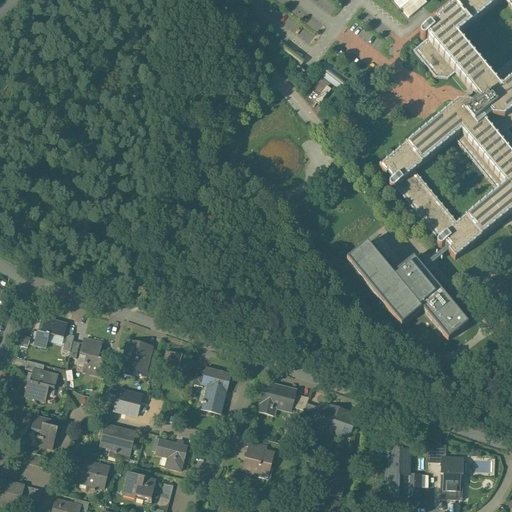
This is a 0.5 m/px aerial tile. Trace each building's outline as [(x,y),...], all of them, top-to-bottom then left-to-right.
[(462,0),(434,23),(436,25),(431,29),(429,27),(421,34),(420,35),(420,36),(420,37),(420,38),(420,40),(421,40),(423,41),(424,41),(425,40),(427,39),(427,40),(427,41),(454,74),(470,93),(466,97),(458,104),(378,169),(385,177),(387,176),(392,182),(390,183),(389,184),(389,185),(389,186),(389,187),(389,188),(390,189),(391,189),(392,190),(393,190),(394,190),(395,189),(415,173),(454,140),(461,135),(504,187),(497,192),(458,225),(438,241),(437,242),(437,243),(436,243),(436,244),(436,245),(437,246),(437,247),(438,247),(439,247),(439,248),(440,248),(441,248),(441,247),(442,247),(444,245),(447,248),(449,251),(447,253),(454,261),(511,213),(511,141),(503,130),(509,125),(511,124),(511,80),(501,90),(490,77),(457,37),(502,0),(462,0)] [(511,0),(503,0),(511,10),(511,0)] [(454,74),(427,41),(413,52),(435,79),(447,80),(451,77),(454,74)] [(305,60),(281,42),(277,48),(301,66),(305,60)] [(511,58),(490,77),(501,90),(511,80),(511,58)] [(351,82),(324,62),(316,72),(343,93),(351,82)] [(310,73),(296,63),(291,70),(305,80),(310,73)] [(454,74),(451,77),(463,92),(470,93),(454,74)] [(309,94),(319,103),(330,90),(324,84),(315,94),(312,91),(309,94)] [(461,135),(454,140),(497,192),(504,187),(461,135)] [(438,241),(458,225),(415,173),(395,189),(438,241)] [(422,268),(414,259),(393,276),(368,245),(347,262),(401,328),(423,311),(448,342),(469,325),(425,271),(422,268)] [(422,268),(425,271),(447,253),(449,251),(447,248),(422,268)] [(476,264),(468,271),(472,275),(481,268),(476,264)] [(45,321),(41,334),(37,333),(34,346),(46,349),(50,335),(63,339),(66,326),(45,321)] [(67,335),(63,351),(70,353),(72,342),(74,337),(67,335)] [(102,345),(84,340),(80,356),(86,357),(82,373),(99,377),(103,362),(98,360),(102,345)] [(79,344),(72,342),(70,353),(68,358),(75,360),(79,344)] [(146,347),(128,342),(121,367),(144,373),(146,365),(148,360),(143,359),(146,347)] [(150,348),(146,347),(143,359),(148,360),(146,365),(153,367),(157,351),(150,350),(150,348)] [(181,356),(166,353),(165,360),(169,361),(167,368),(177,371),(175,378),(185,381),(186,381),(187,378),(188,372),(186,372),(188,362),(180,360),(181,356)] [(44,366),(27,362),(25,369),(32,371),(33,370),(42,373),(44,366)] [(205,371),(196,369),(194,380),(192,385),(202,388),(203,384),(202,384),(205,371)] [(42,373),(33,370),(32,371),(30,382),(28,383),(25,397),(45,402),(48,389),(54,390),(57,377),(42,373)] [(229,376),(205,370),(205,371),(202,384),(203,384),(210,386),(205,403),(203,403),(201,410),(220,415),(229,376)] [(186,381),(185,381),(182,395),(189,397),(192,385),(194,380),(187,378),(186,381)] [(295,392),(265,384),(258,412),(270,416),(273,408),(290,412),(291,408),(294,395),(295,392)] [(117,397),(113,412),(136,418),(142,396),(119,390),(119,391),(117,397)] [(308,399),(294,395),(291,408),(304,411),(306,404),(308,399)] [(319,408),(306,404),(304,411),(300,421),(313,425),(314,422),(319,408)] [(346,413),(331,407),(330,408),(320,404),(319,408),(314,422),(327,427),(330,432),(347,438),(355,417),(346,414),(346,413)] [(53,422),(34,417),(31,431),(41,434),(37,446),(52,450),(57,429),(52,428),(53,422)] [(118,431),(106,428),(101,446),(115,450),(113,457),(123,460),(125,453),(129,454),(135,434),(121,430),(118,431)] [(187,447),(160,440),(156,456),(171,460),(168,469),(181,472),(187,447)] [(405,441),(389,441),(389,449),(387,449),(387,460),(388,460),(388,467),(385,467),(384,494),(390,494),(390,502),(398,503),(398,498),(408,499),(408,496),(409,475),(410,450),(405,449),(405,441)] [(266,447),(248,442),(245,453),(247,453),(242,472),(258,476),(261,467),(269,469),(273,456),(265,454),(266,447)] [(428,464),(441,464),(441,458),(445,458),(446,447),(428,446),(428,464)] [(24,452),(18,450),(15,462),(21,463),(24,452)] [(29,453),(24,452),(21,463),(27,465),(29,453)] [(35,455),(29,453),(27,465),(32,466),(35,455)] [(41,456),(35,455),(32,466),(38,468),(41,456)] [(47,458),(41,456),(38,468),(44,469),(47,458)] [(445,458),(441,458),(441,464),(440,501),(462,502),(463,484),(460,484),(460,477),(463,477),(463,459),(445,458)] [(98,467),(95,467),(84,464),(79,483),(92,486),(90,493),(102,490),(102,482),(105,480),(108,469),(98,467)] [(156,481),(128,474),(122,494),(123,494),(124,492),(135,495),(135,497),(151,501),(156,481)] [(335,478),(320,475),(317,494),(318,494),(318,497),(325,498),(325,496),(335,498),(334,503),(333,503),(332,506),(329,505),(327,511),(337,511),(339,504),(337,504),(339,498),(340,499),(343,485),(342,484),(342,482),(334,481),(335,478)] [(419,476),(409,475),(408,496),(419,496),(419,488),(419,476)] [(428,476),(419,476),(419,488),(428,489),(428,476)] [(23,488),(8,484),(9,483),(0,481),(0,505),(17,510),(20,498),(23,488)] [(173,487),(161,484),(159,492),(171,495),(173,487)] [(29,488),(23,486),(23,488),(20,498),(26,499),(29,488)] [(35,489),(29,488),(26,499),(32,501),(35,489)] [(41,491),(35,489),(32,501),(38,502),(41,491)] [(171,495),(159,492),(158,498),(169,501),(171,495)] [(151,501),(135,497),(134,502),(135,504),(142,505),(142,504),(151,506),(152,501),(151,501)] [(169,501),(158,498),(156,503),(168,506),(169,501)] [(79,511),(80,507),(55,500),(52,511),(79,511)] [(248,511),(249,508),(222,501),(219,511),(248,511)]
